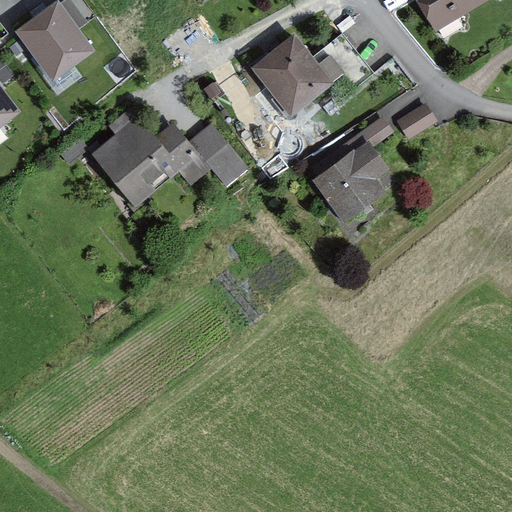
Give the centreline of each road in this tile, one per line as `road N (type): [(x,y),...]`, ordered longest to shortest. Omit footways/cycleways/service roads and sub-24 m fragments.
road 1 (residential): [(511,113),(432,80),(368,0)]
road 2 (residential): [(318,0),(189,70)]
